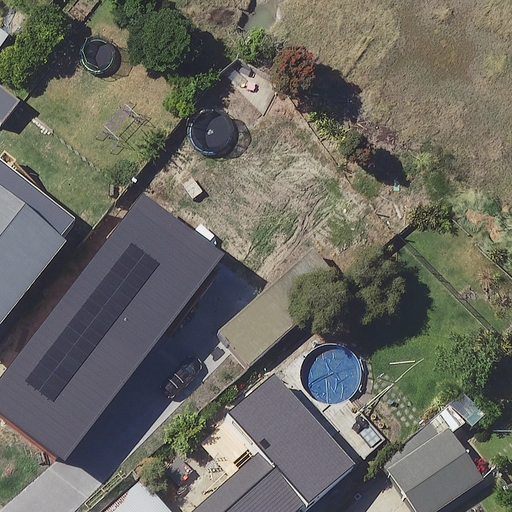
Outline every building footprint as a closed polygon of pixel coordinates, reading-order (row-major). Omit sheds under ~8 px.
[(0,324),(56,253),(0,208),(0,324)] [(145,281),(111,245),(36,314),(102,385),(86,401),(122,440),(195,372),(185,361),(203,344),(175,313),(201,288),(172,256),(145,281)] [(297,511),(339,477),(265,387),(227,418),(259,457),(193,511),(297,511)] [(435,511),(478,480),(439,427),(380,470),(411,511),(435,511)] [(166,511),(137,479),(100,511),(166,511)]
